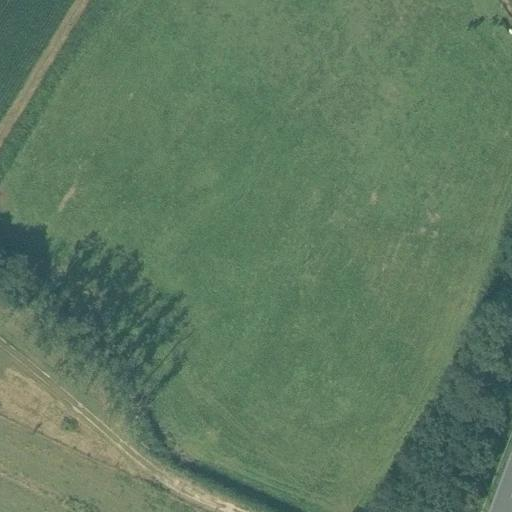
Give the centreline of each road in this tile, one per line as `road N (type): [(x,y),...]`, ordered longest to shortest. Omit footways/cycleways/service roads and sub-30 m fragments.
road 1 (track): [(239,511),(136,458),(0,343)]
road 2 (track): [(0,143),(82,0)]
